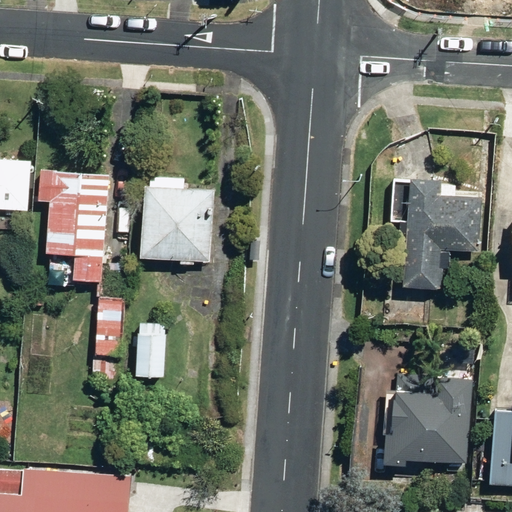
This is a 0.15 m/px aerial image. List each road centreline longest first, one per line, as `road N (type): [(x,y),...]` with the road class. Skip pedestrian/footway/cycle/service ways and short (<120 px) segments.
road 1 (tertiary): [(316,52),(281,511)]
road 2 (residential): [(0,31),(316,52)]
road 3 (residential): [(316,52),(511,66)]
